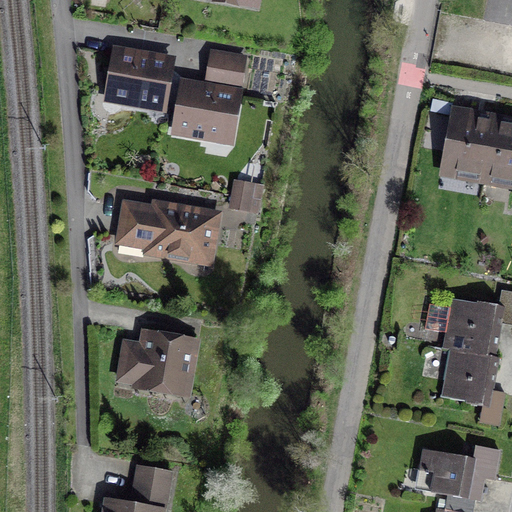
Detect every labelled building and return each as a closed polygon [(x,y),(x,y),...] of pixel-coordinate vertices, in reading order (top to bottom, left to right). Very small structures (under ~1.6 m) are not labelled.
[(169,63),(117,55),(112,88),(123,90),(122,99),(162,106),(169,63)] [(241,74),(243,60),(213,55),(211,69),(241,74)] [(238,89),(241,74),(211,69),(208,84),(238,89)] [(237,96),(185,87),(178,130),(230,139),(237,96)] [(445,170),(484,178),(494,121),(456,114),(445,170)] [(484,178),(511,182),(511,124),(494,121),(484,178)] [(225,208),(224,216),(260,221),(265,182),(234,178),(230,209),(225,208)] [(157,211),(127,206),(121,236),(151,241),(150,251),(208,261),(215,217),(157,207),(157,211)] [(451,350),(458,352),(493,358),(497,336),(493,336),(496,322),(511,324),(511,292),(502,291),(499,308),(456,300),(454,307),(431,303),(427,327),(454,332),(451,350)] [(194,343),(148,335),(146,346),(126,343),(120,373),(139,376),(137,386),(185,394),(194,343)] [(487,390),(493,358),(458,352),(456,363),(450,362),(443,398),(484,405),(481,422),(500,426),(506,394),(487,390)] [(480,462),(425,452),(422,469),(430,471),(426,492),(445,495),(442,510),(454,511),(473,511),(475,501),(480,502),(483,487),(476,485),(480,462)] [(170,474),(139,468),(132,508),(109,504),(107,511),(160,511),(162,503),(165,504),(170,474)]
